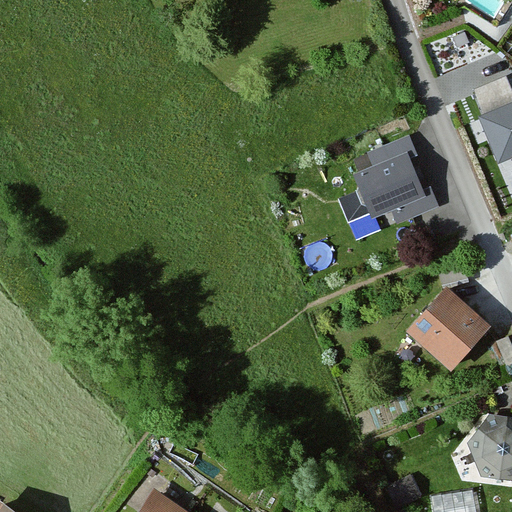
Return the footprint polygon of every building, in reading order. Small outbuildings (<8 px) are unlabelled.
[(511,100),(503,80),(473,92),(482,114),(474,118),(496,170),(511,162),(511,100)] [(366,150),(371,161),(406,147),(409,154),(418,150),(409,130),(366,150)] [(354,168),(372,211),(390,204),(424,190),(422,184),(409,154),(406,147),(371,161),(354,168)] [(431,180),(422,184),(424,190),(390,204),(398,222),(441,203),(431,180)] [(464,262),(438,267),(441,282),(467,277),(464,262)] [(489,322),(445,284),(405,329),(450,367),(489,322)] [(511,341),(509,334),(495,338),(504,364),(511,361),(511,341)] [(511,414),(490,411),(467,440),(483,476),(511,478),(511,414)] [(420,495),(410,473),(386,484),(396,505),(420,495)] [(190,511),(150,485),(131,511),(190,511)] [(435,493),(435,511),(474,511),(474,506),(454,507),(453,492),(435,493)] [(23,511),(0,496),(0,511),(23,511)]
